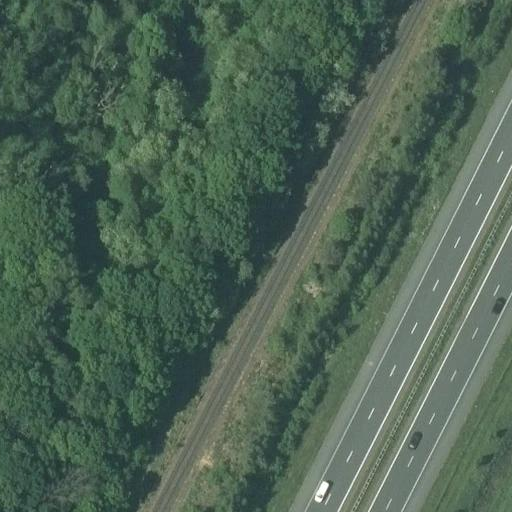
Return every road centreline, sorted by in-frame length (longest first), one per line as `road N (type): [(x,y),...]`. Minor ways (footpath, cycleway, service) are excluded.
road 1 (motorway): [(511,131),(320,511)]
road 2 (motorway): [(384,511),(511,257)]
